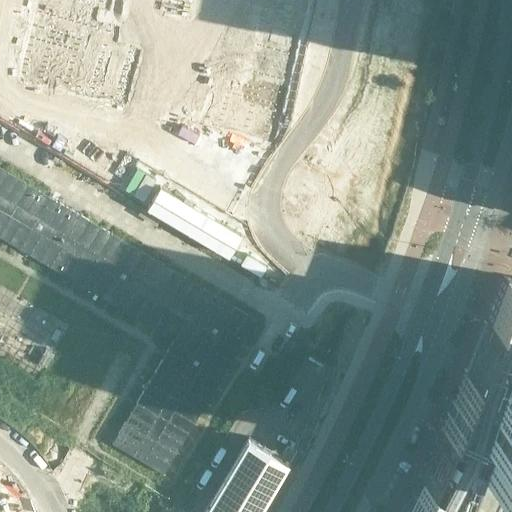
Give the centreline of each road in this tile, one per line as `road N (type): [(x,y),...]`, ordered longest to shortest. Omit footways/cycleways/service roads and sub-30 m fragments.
road 1 (tertiary): [(456,215),(379,414),(331,511)]
road 2 (tertiary): [(362,511),(485,227)]
road 3 (tertiary): [(510,0),(456,215)]
